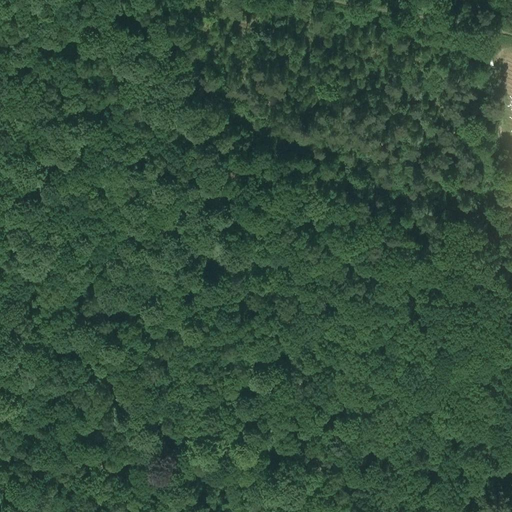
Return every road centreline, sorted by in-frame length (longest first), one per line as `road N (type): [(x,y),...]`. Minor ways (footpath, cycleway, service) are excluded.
road 1 (track): [(324,511),(289,350),(168,0)]
road 2 (track): [(0,393),(177,511)]
